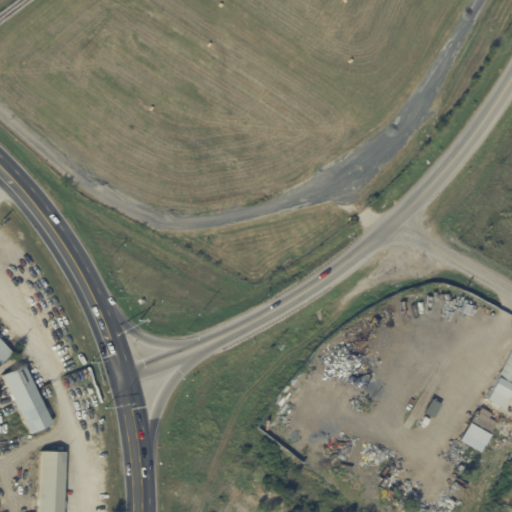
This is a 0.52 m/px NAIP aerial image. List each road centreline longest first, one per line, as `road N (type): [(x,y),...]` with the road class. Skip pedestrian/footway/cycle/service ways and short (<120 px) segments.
road 1 (secondary): [(201,348),(296,296),(392,224)]
road 2 (secondary): [(511,76),(454,161),(392,224)]
road 3 (secondary): [(0,166),(29,195),(98,313)]
road 4 (secondary): [(139,496),(161,400),(201,348)]
road 5 (residential): [(392,224),(511,290)]
